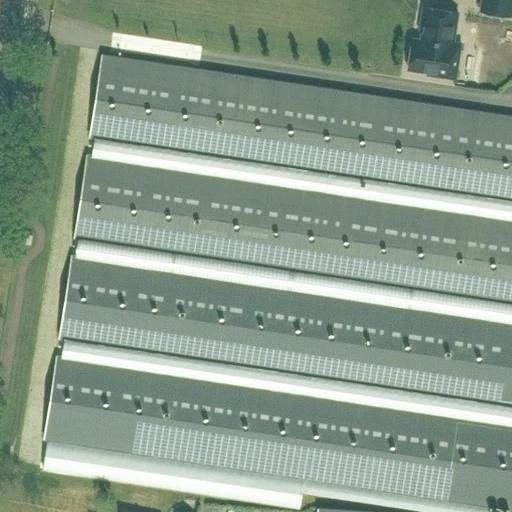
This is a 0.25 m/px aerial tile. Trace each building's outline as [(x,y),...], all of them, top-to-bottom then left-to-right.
[(511,0),(479,0),(479,10),(510,14),(511,0)] [(427,73),(455,77),(460,42),(453,41),(457,11),(423,6),(419,30),(422,31),(420,38),(412,37),(407,68),(427,71),(427,73)] [(511,116),(101,54),(89,135),(511,198),(511,116)] [(511,219),(86,155),(74,235),(511,301),(511,219)] [(511,321),(71,255),(59,336),(511,404),(511,321)] [(511,424),(56,356),(44,436),(511,507),(511,424)]
